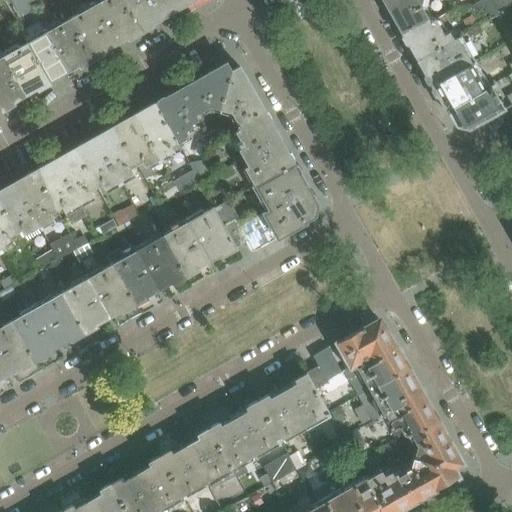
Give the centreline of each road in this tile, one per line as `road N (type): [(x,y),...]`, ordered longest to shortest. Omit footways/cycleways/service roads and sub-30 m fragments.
road 1 (residential): [(0,509),(390,288)]
road 2 (residential): [(351,219),(0,417)]
road 3 (residential): [(243,7),(0,145)]
road 4 (residential): [(243,7),(251,41),(351,219)]
road 5 (residential): [(390,288),(505,494)]
road 6 (residential): [(451,161),(359,0)]
